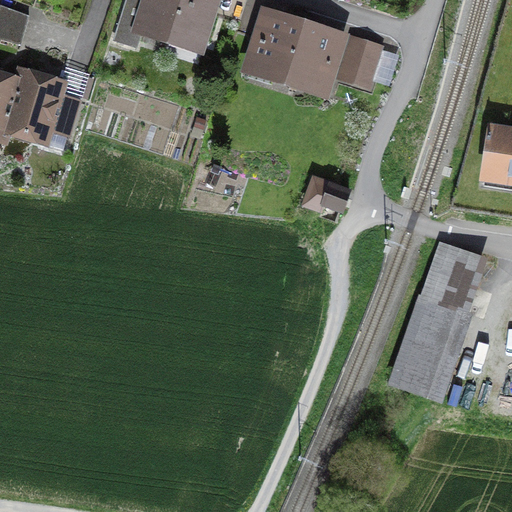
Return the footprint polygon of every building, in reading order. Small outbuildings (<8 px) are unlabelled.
[(221,0),(142,0),(131,35),(203,58),(221,0)] [(352,37),(265,9),(243,76),(330,105),(337,81),(352,37)] [(27,20),(0,12),(0,25),(24,32),(27,20)] [(24,32),(0,25),(0,39),(20,45),(24,32)] [(367,91),(382,46),(352,37),(337,81),(367,91)] [(49,148),(67,83),(29,72),(26,82),(11,138),(49,148)] [(26,82),(0,74),(0,147),(6,149),(11,138),(26,82)] [(485,182),(511,185),(511,132),(492,130),(485,182)] [(344,216),(354,193),(331,184),(328,194),(313,187),(303,211),(320,218),(325,208),(344,216)] [(441,248),(394,383),(429,394),(466,281),(483,286),(490,264),(441,248)]
